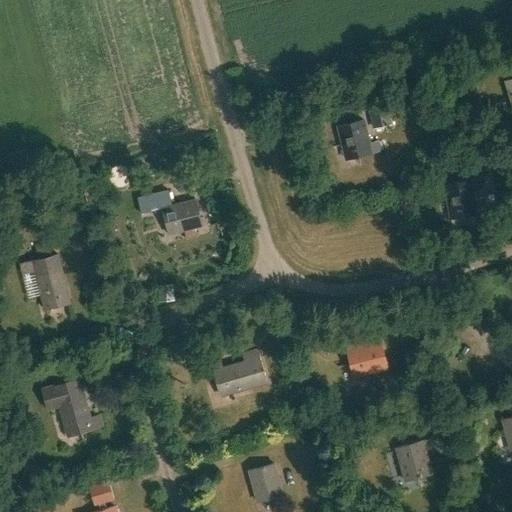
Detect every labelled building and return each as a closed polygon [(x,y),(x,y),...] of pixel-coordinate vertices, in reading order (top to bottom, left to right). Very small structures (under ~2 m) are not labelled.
[(511,84),(501,88),(511,121),(511,120),(511,84)] [(371,111),(375,129),(388,126),(392,125),(386,101),(370,105),(371,111)] [(343,162),(377,153),(375,144),(366,146),(360,123),(335,129),(343,162)] [(484,154),(476,156),(478,167),(487,165),(492,164),(490,153),(484,154)] [(443,187),(449,220),(474,216),(470,192),(479,190),(477,181),(443,187)] [(157,203),(166,236),(200,228),(193,203),(170,209),(167,200),(157,203)] [(30,261),(41,301),(44,311),(69,304),(55,254),(30,261)] [(161,289),(157,289),(158,302),(160,302),(166,302),(173,301),(172,293),(172,288),(161,289)] [(345,342),(354,376),(387,367),(380,342),(357,349),(355,340),(345,342)] [(211,362),(221,396),(268,383),(258,348),(241,353),(243,361),(223,366),(221,359),(211,362)] [(47,409),(64,405),(72,435),(106,427),(103,417),(94,419),(84,378),(42,388),(47,409)] [(407,481),(432,475),(423,442),(398,449),(407,481)] [(261,502),(285,495),(277,464),(253,470),(261,502)] [(89,486),(95,504),(114,499),(109,480),(89,486)]
